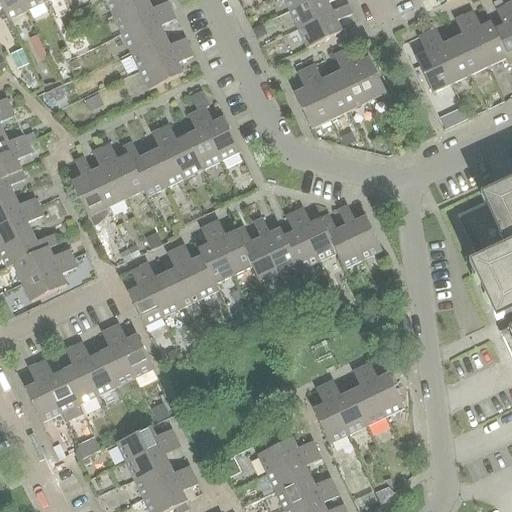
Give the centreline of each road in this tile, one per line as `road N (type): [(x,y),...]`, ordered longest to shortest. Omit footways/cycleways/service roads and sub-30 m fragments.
road 1 (residential): [(403,183),(443,457),(434,511)]
road 2 (residential): [(403,183),(335,168),(275,139),(211,0)]
road 3 (residential): [(57,511),(0,391)]
